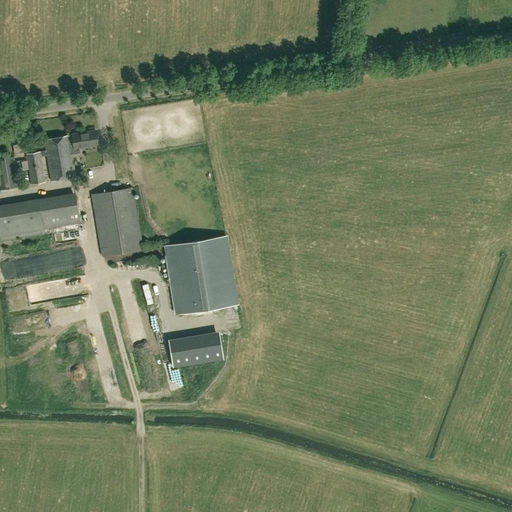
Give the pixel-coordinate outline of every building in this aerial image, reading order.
[(72,149),(97,145),(95,131),(45,139),(47,150),(27,153),(32,184),(46,181),(41,156),(47,155),(52,180),(76,176),(72,149)] [(83,148),(83,155),(94,154),(94,147),(83,148)] [(20,186),(15,157),(0,160),(0,187),(0,189),(20,186)] [(93,194),(103,256),(144,249),(133,187),(93,194)] [(76,193),(39,199),(44,228),(81,222),(76,193)] [(45,233),(44,228),(39,199),(0,205),(0,233),(1,240),(45,233)] [(228,235),(165,245),(176,314),(239,304),(228,235)] [(84,275),(47,281),(51,303),(61,302),(61,299),(87,295),(84,275)] [(159,302),(151,302),(151,317),(159,317),(159,302)] [(157,367),(156,360),(142,362),(143,369),(157,367)]
